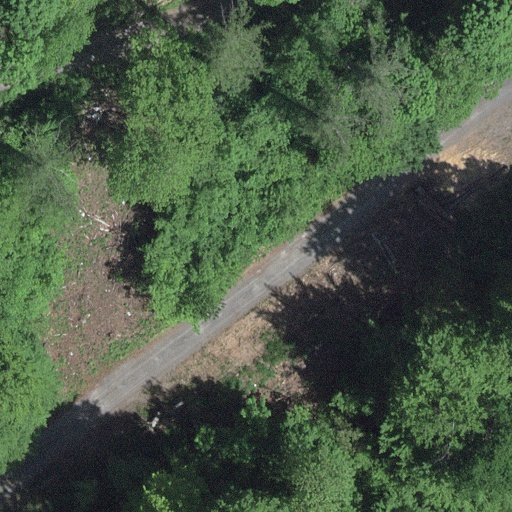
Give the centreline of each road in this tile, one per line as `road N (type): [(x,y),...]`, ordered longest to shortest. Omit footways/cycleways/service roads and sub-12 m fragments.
road 1 (track): [(511,100),(397,213),(142,380),(5,511)]
road 2 (track): [(226,0),(0,78)]
